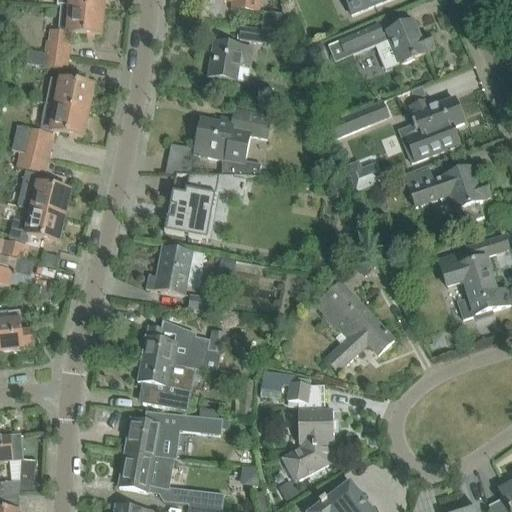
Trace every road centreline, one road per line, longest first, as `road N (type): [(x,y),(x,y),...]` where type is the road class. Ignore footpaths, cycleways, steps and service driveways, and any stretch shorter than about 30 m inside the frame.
road 1 (residential): [(70,390),(149,40),(148,0)]
road 2 (residential): [(511,352),(434,376),(396,425),(397,453),(411,471),(433,475),(459,468),(511,432)]
road 3 (residential): [(63,511),(70,390)]
